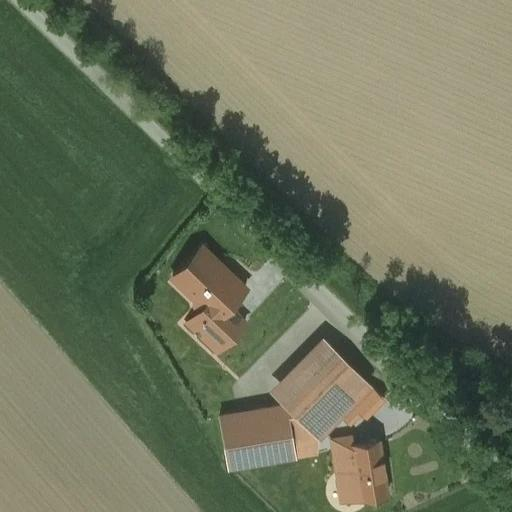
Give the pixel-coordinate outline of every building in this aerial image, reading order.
[(216,316),(217,315),(245,285),(201,243),(172,274),(196,297),(216,316)] [(216,316),(196,297),(194,299),(192,303),(194,307),(197,310),(185,322),(216,350),(234,331),(217,315),(216,316)] [(270,387),(281,398),(333,346),(322,335),(270,387)] [(281,398),(283,400),(318,434),(370,382),(333,346),(281,398)] [(312,435),(318,434),(283,400),(284,403),(219,414),(228,466),(314,450),(312,435)] [(388,493),(379,437),(334,445),(343,500),(388,493)]
